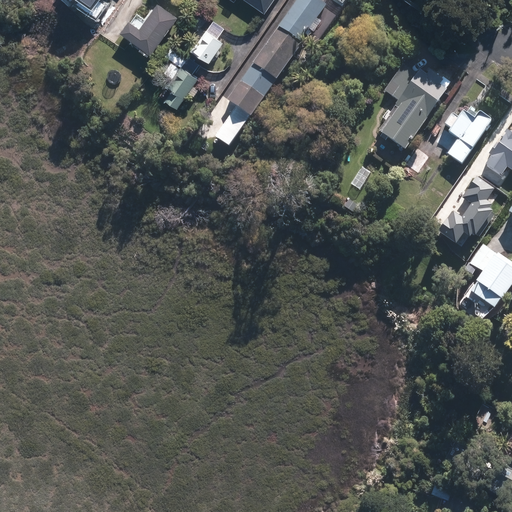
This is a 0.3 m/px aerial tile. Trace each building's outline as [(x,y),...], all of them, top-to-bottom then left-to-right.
[(176,13),(157,0),(155,0),(139,24),(127,16),(118,29),(150,51),(176,13)] [(227,100),(237,107),(250,116),(277,80),(276,80),(302,44),(300,42),(326,6),(317,0),(297,0),(278,27),(279,27),(253,64),(227,100)] [(271,0),(250,0),(264,10),(271,0)] [(209,60),(224,40),(219,36),(224,29),(212,21),(207,28),(206,28),(192,47),(209,60)] [(177,105),(199,76),(193,72),(200,63),(189,55),(182,64),(181,64),(166,84),(172,88),(165,97),(177,105)] [(417,74),(405,66),(394,83),(398,86),(391,96),(398,101),(394,106),(398,108),(380,133),(405,149),(447,90),(440,85),(443,79),(430,71),(427,76),(419,70),(417,74)] [(250,117),(250,116),(237,107),(216,137),(229,147),(250,117)] [(463,164),(491,123),(492,122),(492,121),(491,120),(491,119),(482,113),(481,113),(480,113),(479,113),(478,114),(475,118),(466,112),(465,112),(464,112),(463,112),(462,113),(458,118),(455,116),(454,115),(453,115),(452,115),(451,115),(445,125),(451,128),(449,132),(459,139),(448,155),(463,164)] [(511,171),(511,133),(508,131),(498,145),(494,141),(486,153),(491,157),(486,166),(502,177),(508,168),(511,171)] [(418,174),(430,156),(416,147),(405,165),(406,165),(401,173),(407,178),(412,170),(418,174)] [(480,237),(495,215),(492,213),(493,211),(490,209),(493,206),(487,202),(495,191),(476,178),(467,190),(469,192),(464,199),(472,205),(463,219),(453,212),(438,233),(456,245),(464,234),(470,238),(473,233),(480,237)] [(511,285),(511,262),(498,253),(497,255),(483,246),(471,263),(482,271),(475,281),(476,282),(470,291),(494,307),(501,298),(502,299),(511,285)] [(469,450),(455,442),(443,461),(457,470),(469,450)] [(511,456),(506,466),(502,464),(488,490),(504,499),(508,490),(511,492),(511,456)] [(435,484),(431,494),(450,501),(453,491),(435,484)]
